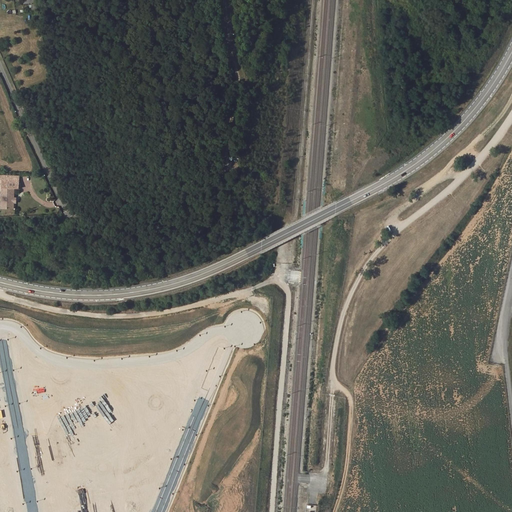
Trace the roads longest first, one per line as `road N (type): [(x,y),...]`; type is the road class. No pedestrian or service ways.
road 1 (primary): [(511,48),(461,123),(415,164),(199,275),(114,295),(0,283)]
road 2 (track): [(350,295),(373,255),(472,168),(511,119)]
road 3 (track): [(227,0),(228,45),(242,83),(225,160),(231,171)]
road 4 (residential): [(0,65),(70,214)]
road 5 (track): [(334,511),(351,413),(348,394),(333,380)]
